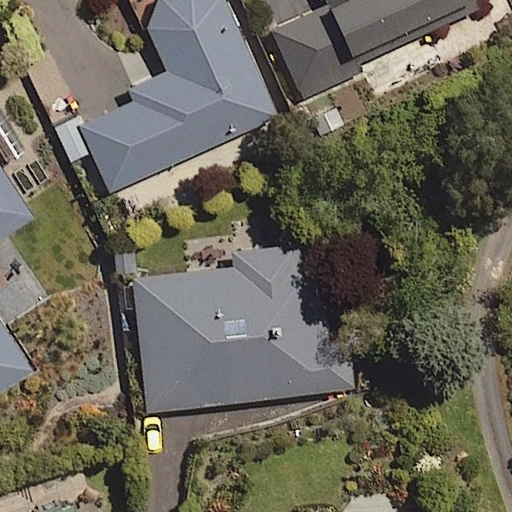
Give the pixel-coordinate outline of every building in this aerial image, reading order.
[(274,113),(222,0),(155,0),(151,6),(149,19),(151,32),(168,68),(132,85),(137,97),(80,122),(110,188),(274,113)] [(268,0),(278,23),(273,25),(303,95),(359,71),(349,47),(457,0),(268,0)] [(0,234),(31,215),(0,166),(0,389),(33,369),(0,316),(0,234)] [(325,341),(313,239),(227,249),(229,263),(132,275),(148,410),(351,386),(345,339),(325,341)] [(32,511),(74,511),(72,501),(32,511)]
